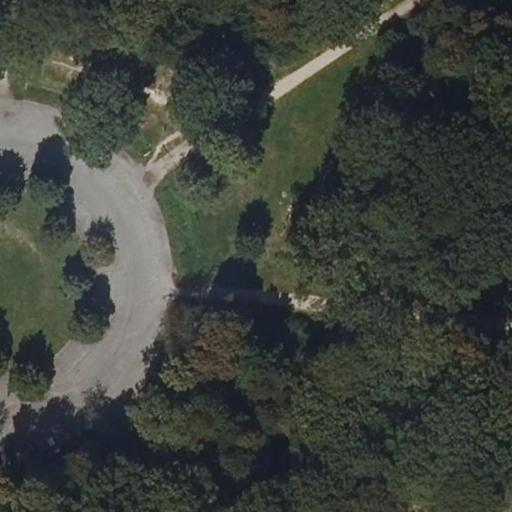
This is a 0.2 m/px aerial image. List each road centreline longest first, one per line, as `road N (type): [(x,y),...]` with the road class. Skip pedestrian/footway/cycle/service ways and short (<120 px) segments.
road 1 (unclassified): [(105,389),(140,341),(154,284),(150,239),(132,196),(98,158),(54,133),(0,125)]
road 2 (track): [(154,284),(511,315)]
road 3 (track): [(132,196),(430,0)]
road 4 (unclassified): [(226,511),(105,389)]
road 5 (track): [(9,0),(5,124)]
